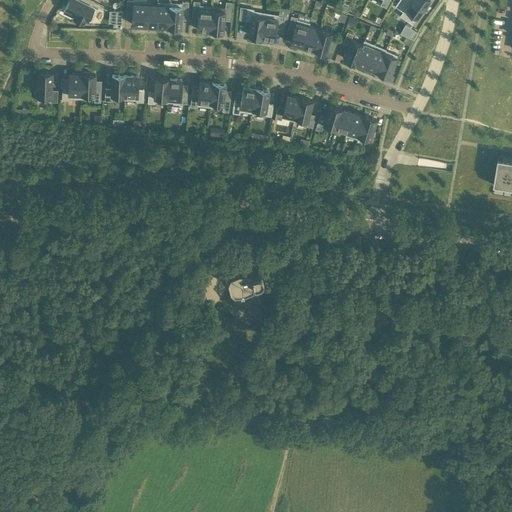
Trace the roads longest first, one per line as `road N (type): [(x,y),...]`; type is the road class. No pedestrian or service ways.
road 1 (residential): [(52,0),(33,44),(38,52),(231,64),(414,112)]
road 2 (residential): [(45,511),(206,253),(225,208)]
road 3 (track): [(108,412),(410,426),(449,443)]
road 4 (residential): [(225,208),(0,220)]
road 5 (track): [(274,229),(277,295),(269,331),(193,421)]
road 6 (track): [(511,329),(487,327),(463,340),(464,409),(449,443)]
road 7 (residential): [(374,230),(225,208)]
road 8 (residential): [(511,250),(374,230)]
road 9 (residential): [(374,230),(388,160),(414,112)]
